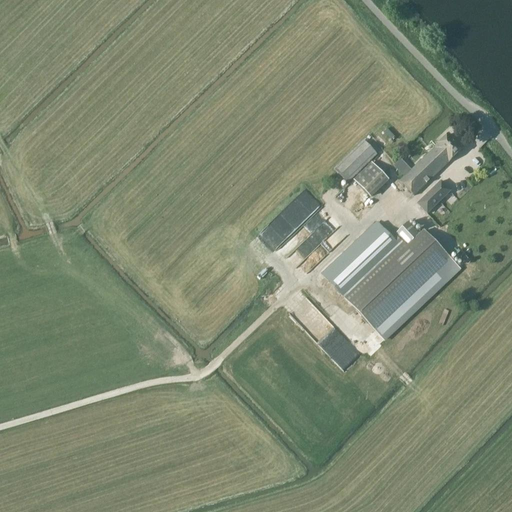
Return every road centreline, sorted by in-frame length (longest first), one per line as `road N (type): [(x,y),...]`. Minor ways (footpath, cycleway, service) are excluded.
road 1 (track): [(196,376),(389,204),(401,217),(495,133)]
road 2 (track): [(196,376),(184,351),(71,241),(56,241),(0,143)]
road 3 (unclassified): [(511,154),(365,0)]
road 4 (track): [(0,427),(196,376)]
